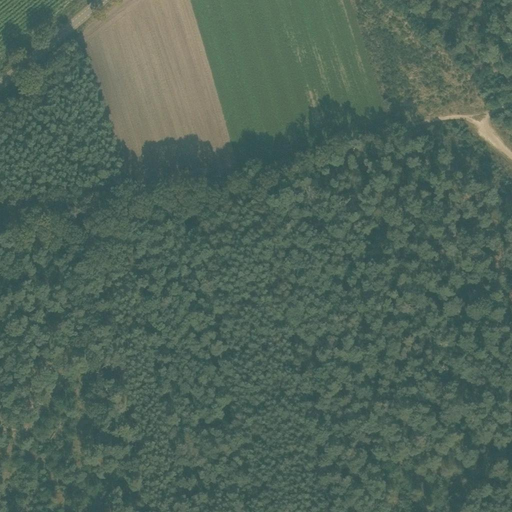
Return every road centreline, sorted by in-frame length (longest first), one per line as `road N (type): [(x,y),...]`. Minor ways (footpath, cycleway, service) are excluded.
road 1 (track): [(0,222),(262,176),(340,138),(483,112)]
road 2 (tertiary): [(0,84),(102,0)]
